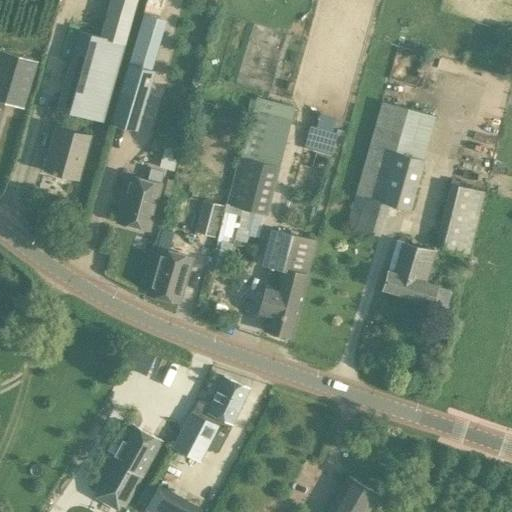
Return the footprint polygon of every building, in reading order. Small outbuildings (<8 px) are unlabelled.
[(124,43),(136,0),(108,0),(98,35),(78,29),(56,109),(65,111),(60,127),(55,126),(44,169),(77,178),(89,135),(72,131),(77,115),(102,122),(124,43)] [(166,21),(142,14),(128,63),(110,124),(136,132),(155,72),(151,71),(166,21)] [(0,116),(2,109),(4,102),(23,107),(37,60),(0,49),(0,116)] [(236,246),(239,247),(242,247),(244,246),(246,244),(246,243),(250,232),(255,212),(266,216),(294,109),(259,99),(244,157),(232,205),(229,213),(224,212),(216,243),(207,272),(225,277),(232,245),(234,244),(236,246)] [(380,235),(390,204),(410,210),(424,159),(435,115),(381,101),(354,194),(345,227),(380,235)] [(329,154),(336,131),(310,124),(304,147),(329,154)] [(172,167),(178,143),(167,140),(160,164),(172,167)] [(148,229),(160,183),(149,179),(129,174),(129,175),(125,175),(122,185),(120,192),(124,193),(117,221),(148,229)] [(484,190),(448,183),(432,246),(468,254),(484,190)] [(214,237),(222,205),(201,199),(193,231),(214,237)] [(170,230),(161,228),(156,249),(160,250),(148,291),(178,300),(190,259),(164,251),(170,230)] [(276,286),(266,283),(257,317),(268,319),(265,329),(290,335),(301,292),(306,275),(315,240),(274,229),(265,264),(281,268),(276,286)] [(446,308),(451,291),(436,286),(436,285),(426,282),(435,252),(396,240),(388,270),(382,289),(430,303),(446,308)] [(187,417),(193,420),(178,451),(211,469),(216,459),(220,461),(231,435),(219,429),(226,414),(234,418),(248,388),(223,376),(210,405),(196,399),(187,417)] [(127,496),(160,429),(130,414),(96,480),(127,496)] [(348,476),(326,511),(366,511),(377,493),(348,476)] [(142,508),(149,511),(199,511),(202,508),(158,482),(156,486),(142,508)] [(144,506),(156,486),(150,483),(139,503),(144,506)]
